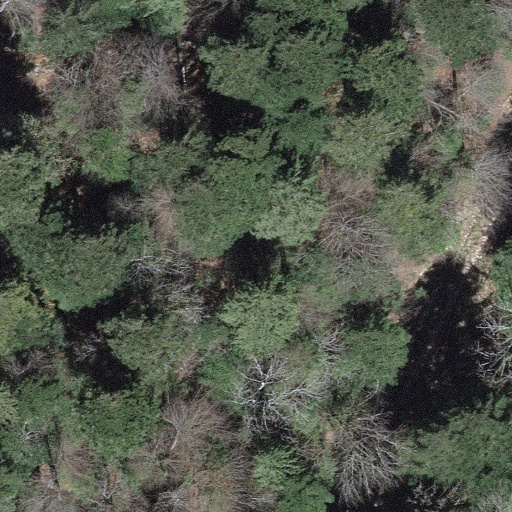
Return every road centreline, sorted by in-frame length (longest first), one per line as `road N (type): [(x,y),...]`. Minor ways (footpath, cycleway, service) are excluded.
road 1 (track): [(342,511),(472,308),(511,168)]
road 2 (track): [(0,107),(137,57),(224,0)]
